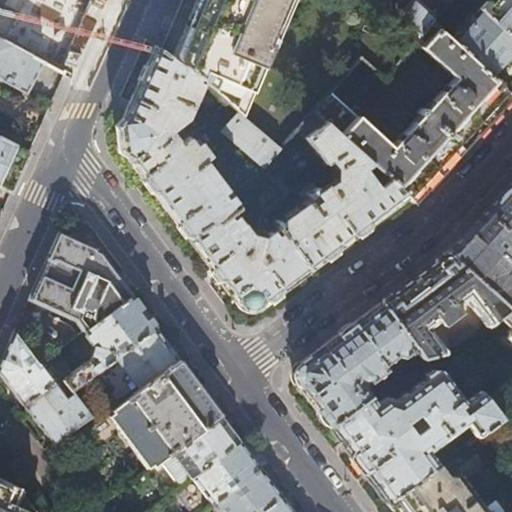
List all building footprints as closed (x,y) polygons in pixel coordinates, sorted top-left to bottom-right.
[(0,0),(0,40),(44,63),(64,74),(97,0),(0,0)] [(180,0),(175,15),(159,50),(159,51),(200,85),(231,113),(237,118),(288,0),(180,0)] [(438,16),(452,0),(411,0),(398,14),(420,34),(430,23),(436,28),(443,21),(438,16)] [(511,0),(494,0),(481,14),(511,41),(511,0)] [(459,34),(451,42),(510,95),(511,93),(511,41),(481,14),(480,12),(475,18),(467,11),(451,27),(459,34)] [(451,42),(436,28),(430,23),(420,34),(410,46),(432,65),(435,64),(436,63),(452,77),(419,112),(416,110),(412,115),(414,117),(387,147),(349,113),(379,80),(356,62),(309,114),(368,165),(383,178),(405,197),(412,202),(439,172),(491,116),(510,95),(451,42)] [(0,79),(27,93),(44,63),(0,40),(0,79)] [(200,85),(159,51),(152,45),(145,61),(142,65),(139,70),(137,76),(136,80),(133,87),(128,98),(126,97),(120,110),(122,111),(115,123),(116,145),(124,153),(142,177),(141,178),(151,192),(152,190),(163,206),(176,223),(175,224),(184,236),(185,236),(207,265),(208,270),(213,276),(217,280),(220,282),(237,305),(239,307),(242,306),(246,307),(247,309),(247,312),(249,314),(251,315),(254,314),(255,312),(256,309),(266,302),(273,299),(279,294),(281,291),(324,259),(329,257),(333,254),(338,249),(355,235),(405,197),(383,178),(374,185),(363,169),(368,165),(309,114),(293,132),(319,165),(323,166),(326,164),(330,169),(332,180),(318,191),(312,183),(299,193),(305,200),(273,224),(275,227),(259,239),(251,236),(231,210),(238,205),(195,149),(203,143),(193,129),(184,135),(178,127),(169,133),(167,129),(181,118),(187,107),(190,106),(200,85)] [(274,152),(237,118),(231,113),(215,131),(259,168),(274,152)] [(0,187),(11,192),(16,180),(28,153),(0,137),(0,187)] [(511,182),(487,210),(451,249),(446,253),(504,309),(511,300),(511,281),(501,271),(504,263),(511,261),(511,182)] [(80,329),(127,292),(122,286),(98,255),(92,252),(92,250),(57,233),(49,251),(28,299),(73,319),(80,329)] [(411,279),(379,303),(411,348),(418,357),(440,351),(426,332),(455,311),(452,306),(457,303),(460,306),(464,303),(481,326),(495,315),(504,309),(446,253),(411,279)] [(139,309),(127,292),(80,329),(93,345),(88,355),(59,376),(68,388),(111,357),(153,327),(139,309)] [(511,300),(504,309),(495,315),(508,329),(504,333),(511,340),(511,300)] [(400,356),(411,348),(379,303),(339,332),(295,366),(292,369),(291,374),(292,379),(294,382),(328,425),(366,396),(369,394),(363,387),(359,386),(359,379),(361,378),(363,377),(366,381),(383,369),(380,364),(393,354),(400,356)] [(164,342),(153,327),(111,357),(136,390),(177,360),(164,342)] [(0,375),(22,404),(51,381),(36,363),(13,332),(3,354),(0,359),(0,375)] [(186,372),(177,360),(136,390),(108,411),(152,467),(169,453),(219,416),(210,403),(186,372)] [(383,396),(373,404),(366,396),(328,425),(326,426),(356,465),(385,503),(437,464),(427,450),(465,423),(475,436),(486,428),(503,416),(493,405),(481,390),(464,402),(440,372),(440,370),(430,369),(430,370),(422,375),(421,382),(419,381),(393,401),(383,396)] [(65,399),(51,381),(22,404),(51,443),(87,414),(72,394),(65,399)] [(228,427),(219,416),(169,453),(188,478),(190,476),(237,440),(228,427)] [(511,425),(503,416),(486,428),(509,459),(511,463),(511,425)] [(251,458),(237,440),(190,476),(211,505),(258,468),(251,458)] [(437,464),(385,503),(391,511),(478,511),(450,475),(446,477),(437,464)] [(270,484),(258,468),(211,505),(216,511),(259,511),(280,497),(270,484)] [(0,511),(36,511),(18,488),(0,479),(0,511)] [(291,511),(290,510),(280,497),(259,511),(291,511)]
